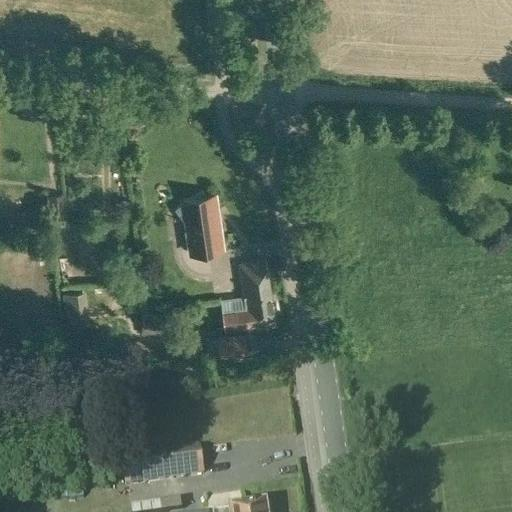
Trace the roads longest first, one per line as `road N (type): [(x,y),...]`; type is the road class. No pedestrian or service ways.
road 1 (secondary): [(341,511),(284,96)]
road 2 (unclassified): [(284,96),(0,80)]
road 3 (track): [(511,105),(284,96)]
